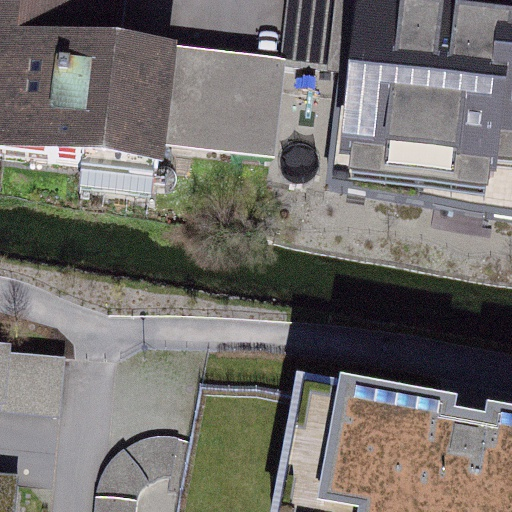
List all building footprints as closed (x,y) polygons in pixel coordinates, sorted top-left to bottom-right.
[(112,0),(0,0),(0,158),(82,168),(154,176),(157,176),(170,66),(106,59),(112,0)] [(511,7),(450,0),(351,0),(329,192),(511,223),(511,7)] [(154,176),(82,168),(79,197),(152,206),(154,176)] [(0,330),(0,395),(65,401),(70,336),(0,330)] [(511,511),(511,440),(188,396),(172,511),(511,511)]
